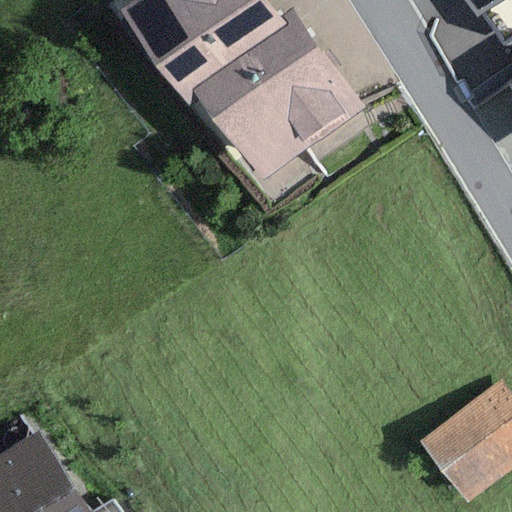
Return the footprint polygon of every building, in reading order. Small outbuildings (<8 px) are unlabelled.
[(236,90),(322,13),(309,0),(175,0),(164,11),(236,90)] [(511,10),(511,0),(498,0),(508,13),(511,10)] [(401,103),(322,13),(236,90),(315,178),(401,103)] [(511,475),(511,382),(507,377),(440,433),(490,494),(511,475)] [(107,511),(49,433),(0,469),(0,511),(107,511)]
